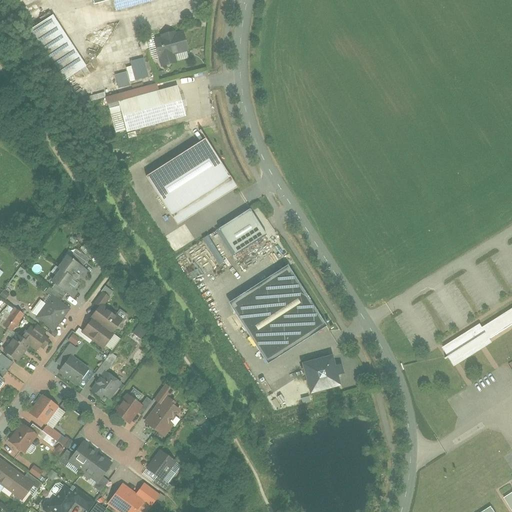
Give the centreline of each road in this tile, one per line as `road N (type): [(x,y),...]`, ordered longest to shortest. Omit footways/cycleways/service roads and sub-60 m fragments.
road 1 (residential): [(394,511),(406,451),(401,400),(384,353),(283,194),(248,120),(239,56),(248,0)]
road 2 (residential): [(97,409),(136,438),(123,454),(88,420)]
